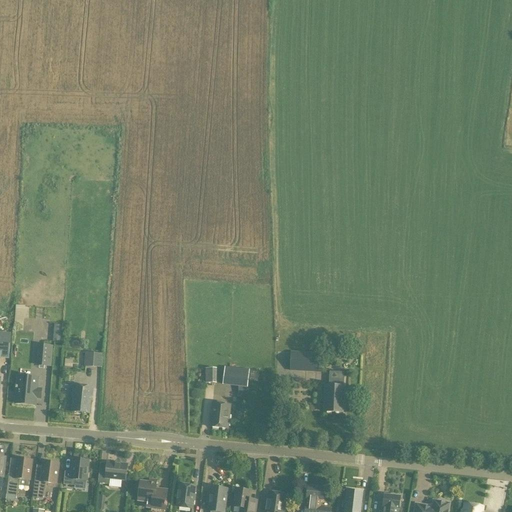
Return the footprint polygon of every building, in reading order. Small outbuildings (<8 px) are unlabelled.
[(25,329),(25,305),(16,305),(16,329),(25,329)] [(54,342),(63,342),(63,325),(55,324),(54,342)] [(2,344),(1,352),(1,358),(9,359),(10,342),(2,341),(2,344)] [(38,345),(36,366),(52,367),(53,346),(38,345)] [(291,347),(290,371),(316,372),(317,354),(303,353),(303,347),(291,347)] [(102,368),(103,354),(85,353),(84,367),(102,368)] [(223,385),(247,388),(249,371),(225,368),(223,385)] [(206,384),(216,384),(216,369),(205,369),(206,384)] [(329,372),(328,386),(325,386),(324,413),(342,414),(344,387),(343,387),(344,373),(329,372)] [(16,376),(14,404),(37,406),(37,400),(38,389),(39,377),(16,376)] [(92,400),(93,388),(73,386),(72,398),(73,398),(71,412),(89,414),(91,400),(92,400)] [(228,429),(231,405),(212,403),(209,427),(228,429)] [(15,501),(16,496),(20,480),(29,481),(32,461),(17,459),(16,471),(9,470),(5,500),(15,501)] [(73,460),(72,473),(65,472),(63,485),(75,486),(75,480),(86,482),(89,461),(73,460)] [(56,484),(58,464),(44,462),(42,474),(35,474),(32,498),(43,500),(46,483),(56,484)] [(107,463),(106,472),(99,472),(98,484),(109,485),(110,479),(126,481),(127,465),(107,463)] [(151,509),(165,510),(167,491),(155,490),(156,484),(140,482),(138,501),(147,503),(147,506),(151,506),(151,509)] [(177,507),(192,509),(195,487),(180,485),(177,507)] [(209,511),(211,511),(210,511),(223,511),(227,489),(211,487),(210,497),(208,496),(207,503),(210,503),(209,511)] [(320,507),(321,501),(322,501),(324,489),(307,487),(306,498),(305,498),(303,500),(303,504),(305,507),(304,511),(330,511),(331,508),(320,507)] [(234,507),(241,508),(240,511),(254,511),(256,506),(249,505),(251,491),(237,489),(234,507)] [(346,491),(343,511),(360,511),(361,508),(364,509),(365,501),(362,500),(363,493),(346,491)] [(265,511),(284,511),(286,495),(269,492),(265,511)] [(401,511),(402,509),(399,509),(400,497),(384,495),(382,511),(401,511)] [(448,511),(450,504),(433,501),(432,507),(416,504),(414,511),(448,511)]
